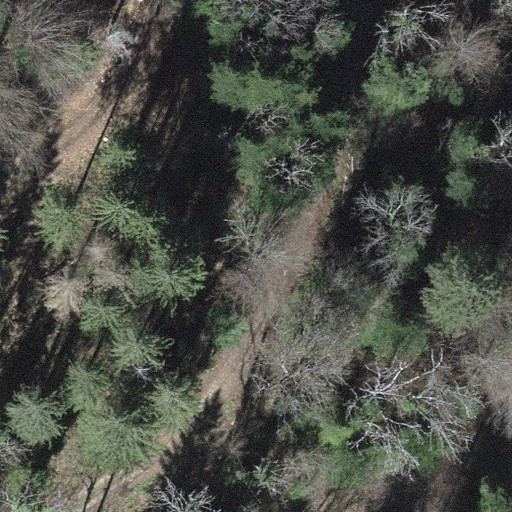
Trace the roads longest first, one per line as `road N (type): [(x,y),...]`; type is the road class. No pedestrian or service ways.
road 1 (track): [(365,0),(333,143),(265,325),(177,427)]
road 2 (track): [(0,217),(118,89),(141,0)]
road 3 (track): [(57,511),(177,427)]
